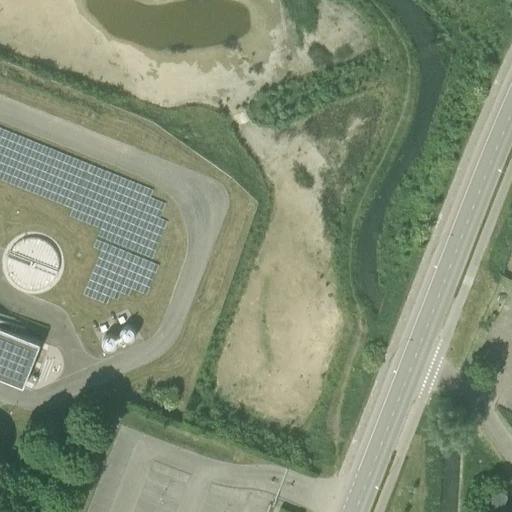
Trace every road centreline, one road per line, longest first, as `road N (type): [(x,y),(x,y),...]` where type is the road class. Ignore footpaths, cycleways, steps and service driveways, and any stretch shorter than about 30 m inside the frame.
road 1 (tertiary): [(415,352),(511,107)]
road 2 (tertiary): [(354,511),(415,352)]
road 3 (residential): [(511,439),(490,411),(415,352)]
